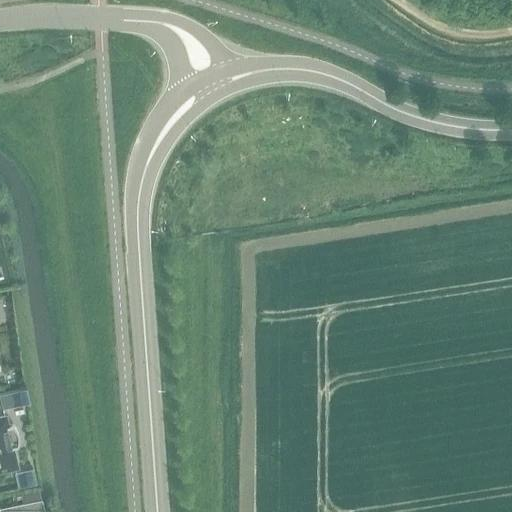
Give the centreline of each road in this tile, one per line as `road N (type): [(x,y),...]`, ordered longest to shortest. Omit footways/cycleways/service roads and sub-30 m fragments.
road 1 (tertiary): [(155,511),(137,262),(140,180)]
road 2 (tertiary): [(207,77),(188,42),(157,23),(0,21)]
road 3 (tertiary): [(343,83),(418,118),(511,130)]
road 4 (tertiary): [(343,83),(294,61),(207,77)]
road 5 (tertiary): [(215,94),(282,74),(343,83)]
road 6 (tertiary): [(207,77),(167,106),(147,138),(140,180)]
